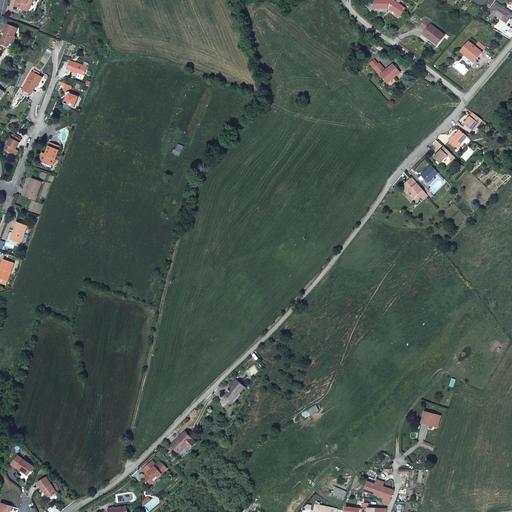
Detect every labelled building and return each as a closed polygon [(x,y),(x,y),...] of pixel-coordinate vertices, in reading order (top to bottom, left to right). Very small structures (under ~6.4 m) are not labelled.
[(18,0),(16,6),(26,11),(29,10),(33,0),(18,0)] [(393,0),(374,0),(375,8),(390,9),(397,13),(398,12),(402,14),(405,8),(393,0)] [(511,15),(511,13),(496,2),(489,10),(506,23),(511,15)] [(437,45),(445,36),(425,20),(420,26),(426,31),(423,34),(428,37),(429,36),(431,37),(430,39),(437,45)] [(14,27),(3,23),(0,31),(1,32),(3,33),(2,34),(1,34),(0,35),(0,38),(1,39),(0,40),(0,43),(2,44),(1,46),(8,49),(13,36),(11,36),(14,27)] [(461,51),(465,55),(466,54),(475,61),(486,47),(479,41),(477,44),(475,42),(473,45),(469,42),(461,51)] [(64,68),(82,75),(85,66),(68,60),(64,68)] [(374,68),(388,83),(395,77),(400,72),(393,65),(386,71),(380,63),(374,68)] [(39,76),(29,71),(20,89),(24,91),(22,93),(30,97),(33,90),(31,89),(33,85),(34,86),(39,76)] [(395,77),(388,83),(391,87),(398,81),(395,77)] [(60,92),(64,93),(67,92),(70,86),(63,83),(60,92)] [(75,95),(68,93),(67,95),(65,94),(62,101),(65,102),(65,104),(72,107),(76,98),(74,97),(75,95)] [(482,120),(473,113),(464,124),(472,130),(478,124),(479,125),(482,120)] [(458,148),(468,137),(460,130),(457,134),(454,137),(453,136),(449,140),(458,148)] [(12,154),(14,150),(20,139),(11,134),(2,149),(12,154)] [(40,159),(41,161),(51,165),(57,149),(47,145),(44,153),(44,155),(41,156),(41,157),(40,159)] [(451,158),(453,160),(455,157),(444,147),(434,157),(443,166),(451,158)] [(443,166),(445,168),(453,160),(451,158),(443,166)] [(439,173),(432,165),(421,175),(425,179),(421,182),(427,187),(430,184),(428,183),(434,177),(439,173)] [(429,196),(412,177),(407,182),(409,184),(404,188),(408,192),(410,190),(412,193),(416,197),(418,194),(424,200),(429,196)] [(30,178),(26,189),(27,189),(24,196),(34,199),(40,182),(30,178)] [(26,226),(16,222),(12,233),(7,232),(4,242),(9,244),(11,240),(19,243),(26,226)] [(1,259),(0,263),(0,279),(1,279),(6,281),(12,263),(1,259)] [(245,387),(236,379),(232,384),(233,386),(225,395),(233,402),(245,387)] [(320,403),(308,409),(310,415),(319,410),(318,409),(321,408),(320,403)] [(434,410),(426,408),(422,423),(430,425),(434,410)] [(190,449),(196,443),(185,431),(172,445),(179,453),(187,446),(190,449)] [(434,447),(424,442),(422,447),(432,451),(434,447)] [(183,457),(190,449),(187,446),(179,453),(183,457)] [(28,469),(31,471),(34,466),(19,454),(12,463),(24,471),(26,469),(28,469)] [(158,467),(152,460),(142,469),(147,474),(147,473),(148,474),(145,478),(149,482),(156,476),(158,477),(167,469),(162,463),(158,467)] [(156,476),(149,482),(150,484),(158,477),(156,476)] [(56,493),(47,477),(37,483),(42,491),(44,490),(46,496),(50,497),(56,493)] [(373,494),(377,484),(368,481),(364,491),(373,494)] [(373,494),(381,497),(385,487),(383,486),(378,485),(377,484),(373,494)] [(383,503),(388,504),(391,499),(394,490),(385,487),(381,497),(385,499),(383,503)] [(346,492),(339,488),(336,494),(335,496),(344,499),(346,492)] [(335,506),(334,505),(326,501),(322,508),(334,510),(335,506)] [(12,511),(13,507),(1,503),(0,506),(0,511),(9,511),(10,510),(12,511)]
